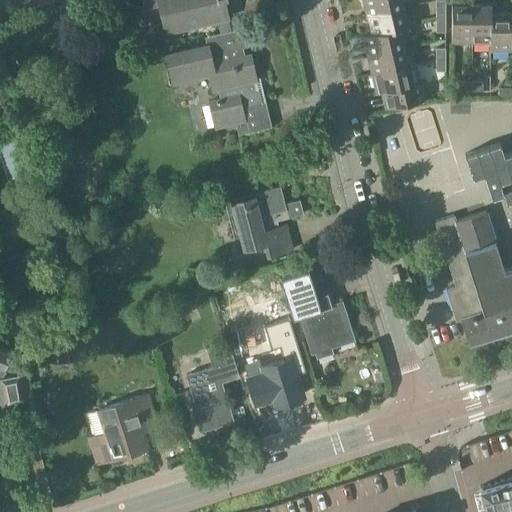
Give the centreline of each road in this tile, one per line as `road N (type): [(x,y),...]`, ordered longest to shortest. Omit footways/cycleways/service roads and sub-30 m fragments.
road 1 (unclassified): [(424,416),(370,240),(312,0)]
road 2 (unclassified): [(119,511),(424,416)]
